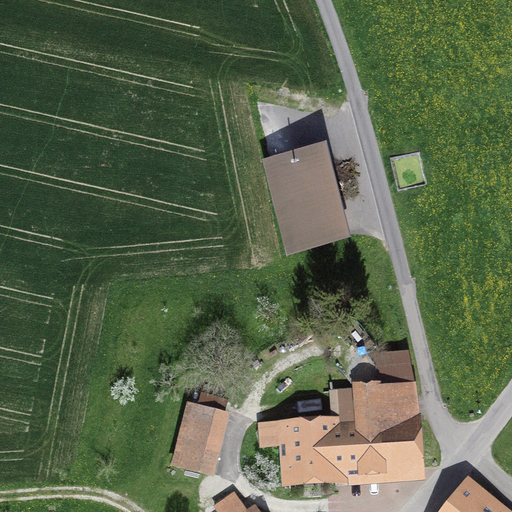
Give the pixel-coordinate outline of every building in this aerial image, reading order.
[(273,168),(293,248),(333,237),(313,158),(273,168)] [(356,394),(333,395),(334,422),(262,425),(263,448),(290,446),(292,482),(337,480),(337,474),(423,469),(420,423),(415,387),(356,390),(356,394)] [(294,418),(317,416),(316,402),(293,403),(294,418)] [(182,466),(210,473),(225,414),(197,407),(182,466)] [(492,511),(484,505),(491,495),(472,479),(444,511),(492,511)] [(246,511),(234,494),(215,508),(218,511),(246,511)]
